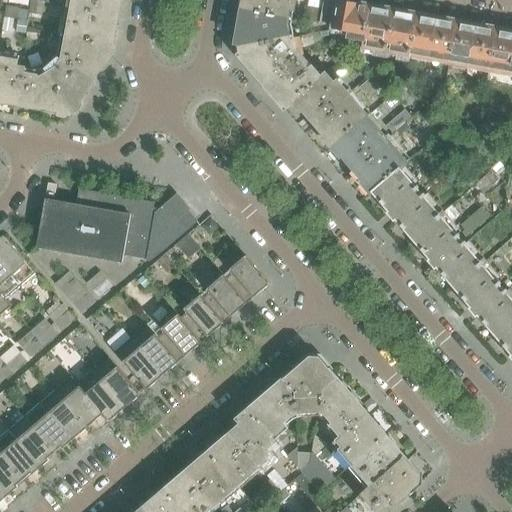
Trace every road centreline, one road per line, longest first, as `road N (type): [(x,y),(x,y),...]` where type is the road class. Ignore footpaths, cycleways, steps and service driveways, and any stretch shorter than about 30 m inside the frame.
road 1 (residential): [(511,418),(211,73)]
road 2 (residential): [(75,511),(322,300)]
road 3 (residential): [(163,112),(322,300)]
road 4 (residential): [(322,300),(472,474)]
road 5 (residential): [(35,145),(107,152),(163,112)]
